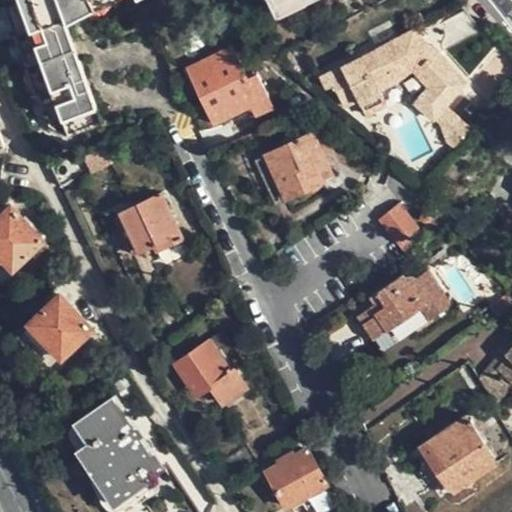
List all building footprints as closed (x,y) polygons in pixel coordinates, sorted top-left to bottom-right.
[(71,37),(69,32),(67,25),(62,10),(58,0),(2,0),(49,127),(66,138),(103,124),(71,37)] [(58,0),(62,10),(83,0),(58,0)] [(83,0),(62,10),(67,25),(96,10),(90,0),(83,0)] [(90,0),(96,10),(116,0),(90,0)] [(270,0),(278,15),(308,0),(270,0)] [(423,42),(429,48),(432,47),(439,53),(481,31),(464,13),(457,17),(453,11),(414,32),(423,42)] [(466,82),(439,53),(432,47),(429,48),(424,51),(419,45),(423,42),(414,32),(399,40),(403,45),(379,58),(376,51),(320,79),(325,91),(333,88),(343,109),(358,102),(366,117),(387,106),(380,92),(395,84),(413,71),(430,88),(414,106),(434,121),(466,82)] [(399,40),(376,51),(379,58),(403,45),(399,40)] [(429,48),(423,42),(419,45),(424,51),(429,48)] [(214,125),(251,107),(268,99),(257,76),(248,80),(233,48),(188,69),(214,125)] [(294,48),(283,52),(286,59),(297,54),(294,48)] [(273,110),(268,99),(251,107),(256,117),(273,110)] [(323,132),(314,136),(325,158),(334,153),(323,132)] [(325,158),(314,136),(312,133),(266,156),(287,201),(304,193),(313,191),(319,189),(323,185),(325,181),(320,173),(331,168),(325,158)] [(99,154),(86,159),(92,174),(105,168),(99,154)] [(51,167),(61,187),(81,178),(73,158),(51,167)] [(335,176),(331,168),(320,173),(325,181),(335,176)] [(121,215),(122,217),(138,251),(139,253),(155,245),(162,241),(167,249),(184,239),(162,195),(121,215)] [(0,209),(0,218),(12,208),(7,202),(0,209)] [(379,223),(397,246),(408,237),(419,228),(401,206),(379,223)] [(472,218),(459,207),(453,213),(466,225),(472,218)] [(12,208),(0,218),(0,254),(14,269),(31,253),(44,242),(12,208)] [(131,254),(138,251),(122,217),(115,221),(131,254)] [(397,246),(409,262),(419,254),(409,242),(410,239),(408,237),(397,246)] [(159,252),(167,249),(162,241),(155,245),(159,252)] [(49,247),(44,242),(31,253),(37,259),(49,247)] [(406,281),(403,276),(370,298),(376,307),(379,312),(374,316),(386,333),(401,323),(409,334),(411,336),(428,324),(428,321),(451,305),(428,271),(415,280),(406,281)] [(41,305),(46,309),(59,297),(55,292),(41,305)] [(31,324),(62,359),(78,343),(87,335),(91,330),(59,297),(46,309),(31,324)] [(381,352),(409,334),(401,323),(386,333),(374,316),(379,312),(376,307),(359,318),(381,352)] [(207,380),(211,387),(223,405),(246,390),(232,370),(228,372),(214,351),(229,342),(223,333),(176,366),(192,390),(207,380)] [(93,340),(87,335),(78,343),(84,349),(93,340)] [(501,353),(506,357),(511,349),(508,346),(501,353)] [(511,362),(509,360),(499,372),(511,383),(511,362)] [(196,396),(211,387),(207,380),(192,390),(196,396)] [(117,504),(139,489),(149,482),(147,478),(162,469),(143,441),(137,444),(132,437),(138,433),(114,400),(79,423),(89,438),(84,442),(87,448),(81,451),(117,504)] [(449,489),(493,459),(465,418),(422,448),(427,455),(449,489)] [(144,496),(139,489),(117,504),(81,451),(87,448),(84,442),(89,438),(79,423),(70,431),(70,435),(76,458),(80,471),(83,477),(90,487),(109,510),(113,511),(118,511),(122,510),(144,496)] [(143,441),(138,433),(132,437),(137,444),(143,441)] [(287,509),(327,487),(307,451),(295,458),(292,455),(279,462),(280,466),(267,473),(287,509)] [(242,452),(223,465),(232,479),(253,466),(242,452)] [(454,495),(449,489),(427,455),(419,459),(445,498),(447,499),(454,495)] [(497,466),(493,459),(449,489),(454,495),(497,466)]
